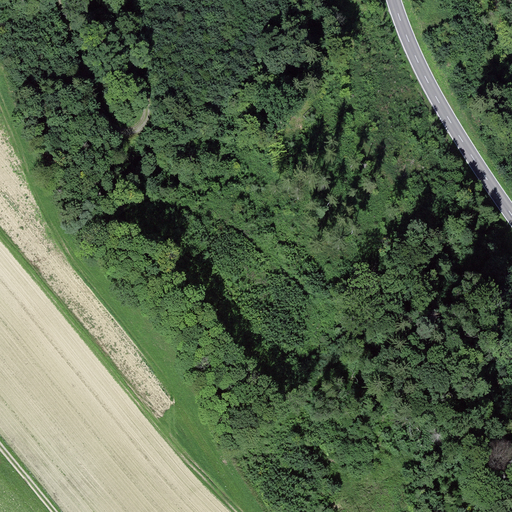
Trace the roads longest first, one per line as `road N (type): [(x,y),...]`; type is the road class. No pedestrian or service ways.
road 1 (track): [(56,0),(94,100),(111,126),(138,136),(149,110),(124,0)]
road 2 (tertiary): [(511,213),(431,92),(393,0)]
